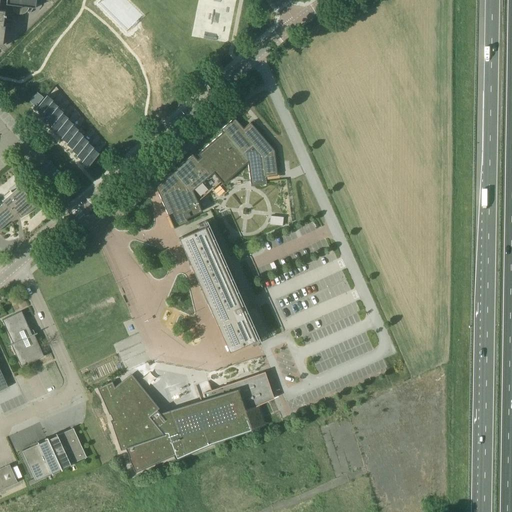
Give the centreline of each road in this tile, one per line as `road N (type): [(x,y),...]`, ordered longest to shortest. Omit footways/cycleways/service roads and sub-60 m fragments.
road 1 (motorway): [(491,0),(483,511)]
road 2 (residential): [(257,52),(390,349),(306,385)]
road 3 (tertiary): [(0,281),(257,52)]
road 4 (motorway): [(507,511),(511,290)]
road 5 (unknown): [(167,130),(70,40)]
road 6 (residential): [(306,385),(283,394),(261,347),(286,337),(294,356)]
